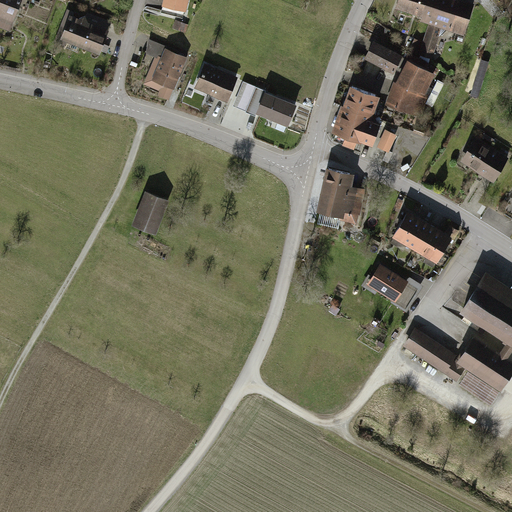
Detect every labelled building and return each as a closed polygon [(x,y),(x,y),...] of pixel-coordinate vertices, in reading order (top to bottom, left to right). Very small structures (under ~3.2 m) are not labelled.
[(26,0),(0,0),(0,25),(15,31),(26,0)] [(165,0),(162,12),(184,17),(187,0),(165,0)] [(470,4),(458,0),(391,0),(388,9),(414,17),(413,20),(427,24),(421,41),(414,39),(410,51),(430,58),(440,28),(460,34),(470,4)] [(103,31),(64,16),(54,39),(93,55),(103,31)] [(169,92),(182,58),(161,50),(163,45),(148,40),(142,56),(155,60),(146,83),(169,92)] [(398,55),(368,40),(359,59),(389,73),(398,55)] [(480,95),(491,59),(481,57),(470,92),(480,95)] [(430,73),(399,59),(388,84),(383,108),(421,118),(427,93),(422,91),(423,85),(430,73)] [(234,76),(201,64),(191,89),(224,102),(234,76)] [(265,90),(243,81),(233,105),(255,114),(265,90)] [(374,97),(344,88),(326,134),(339,140),(337,144),(349,149),(351,144),(364,146),(371,124),(366,122),(374,97)] [(294,102),(267,91),(257,115),(284,126),(294,102)] [(386,127),(381,146),(392,149),(397,130),(386,127)] [(505,157),(473,136),(457,162),(489,182),(505,157)] [(347,173),(318,169),(312,213),(352,219),(357,189),(345,187),(347,173)] [(165,201),(140,192),(128,226),(153,235),(165,201)] [(450,235),(409,211),(396,234),(437,258),(450,235)] [(408,279),(381,262),(369,281),(396,298),(408,279)] [(511,293),(480,271),(454,310),(503,343),(495,356),(469,339),(454,361),(413,334),(405,347),(452,378),(459,368),(495,391),(511,366),(511,362),(505,358),(509,352),(511,353),(511,351),(511,304),(506,301),(511,293)]
